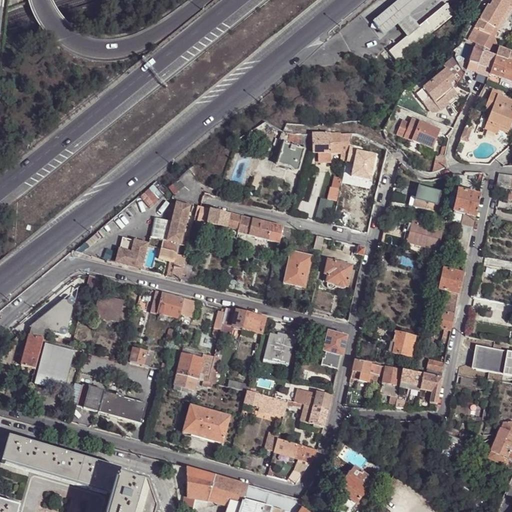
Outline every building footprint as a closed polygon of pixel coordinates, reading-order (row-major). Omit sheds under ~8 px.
[(384,36),(397,25),(410,15),(427,0),(398,0),(373,22),(384,36)] [(476,37),(497,45),(495,36),(491,34),(495,28),(496,29),(504,14),(502,13),(508,4),(510,5),(511,6),(511,4),(511,0),(493,0),(489,6),(488,5),(475,26),(480,29),(476,37)] [(419,26),(407,36),(389,51),(396,59),(399,62),(396,65),(398,67),(412,55),(408,51),(454,12),(447,3),(419,26)] [(397,25),(407,36),(419,26),(410,15),(397,25)] [(475,26),(470,35),(476,37),(480,29),(475,26)] [(493,52),(497,45),(476,37),(473,42),(493,52)] [(491,70),(496,56),(490,54),(482,51),(474,49),(469,62),(479,65),(491,70)] [(511,52),(510,52),(508,60),(502,78),(511,82),(511,52)] [(508,60),(496,56),(491,70),(490,74),(502,78),(508,60)] [(469,62),(467,67),(467,69),(476,73),(479,65),(469,62)] [(434,102),(453,88),(450,84),(456,79),(447,69),(416,93),(423,102),(430,97),(434,102)] [(457,93),(453,88),(434,102),(440,110),(450,103),(448,100),(457,93)] [(511,100),(500,96),(491,93),(485,108),(491,111),(486,124),(499,130),(501,126),(509,130),(511,122),(511,100)] [(427,108),(434,102),(430,97),(423,102),(427,108)] [(402,120),(396,134),(433,149),(440,130),(411,118),(409,123),(402,120)] [(499,130),(486,124),(484,128),(498,134),(499,130)] [(284,133),(282,137),(287,139),(301,144),(300,134),(293,134),(290,134),(284,133)] [(304,151),(309,152),(312,152),(312,134),(300,134),(301,144),(306,146),(305,149),(304,151)] [(330,134),(312,134),(312,152),(318,152),(318,160),(321,160),(322,162),(331,162),(331,152),(330,134)] [(351,134),(330,134),(331,152),(340,151),(341,160),(346,160),(351,134)] [(298,171),(304,151),(305,149),(283,143),(277,164),(298,171)] [(341,177),(334,175),(328,197),(336,199),(341,177)] [(511,176),(500,175),(498,188),(507,189),(511,189),(511,176)] [(444,215),(449,194),(426,189),(418,187),(416,194),(413,207),(444,215)] [(478,207),(481,196),(460,191),(455,213),(465,215),(462,226),(473,229),(478,207)] [(169,242),(181,245),(191,208),(178,205),(169,242)] [(241,218),(201,207),(198,221),(207,223),(207,224),(227,229),(227,228),(230,229),(229,232),(232,233),(237,234),(241,218)] [(283,228),(241,218),(237,234),(279,244),(283,228)] [(439,250),(443,230),(412,224),(410,233),(408,243),(439,250)] [(473,229),(462,226),(457,251),(468,254),(473,229)] [(291,230),(283,228),(279,244),(287,246),(291,230)] [(324,238),(317,237),(314,249),(321,251),(324,238)] [(234,250),(236,239),(231,238),(228,248),(234,250)] [(334,241),(325,239),(323,245),(332,247),(334,241)] [(140,270),(147,245),(135,241),(132,253),(119,250),(115,264),(140,270)] [(365,249),(358,247),(356,255),(364,257),(365,249)] [(186,257),(160,251),(158,261),(165,262),(169,264),(166,277),(181,281),(186,258),(186,257)] [(305,289),(312,258),(291,253),(284,284),(292,286),(305,289)] [(198,275),(191,273),(194,260),(186,258),(181,281),(189,282),(192,280),(197,281),(198,275)] [(328,262),(325,275),(329,276),(327,283),(336,285),(347,288),(352,267),(350,267),(351,264),(348,264),(348,266),(328,262)] [(460,296),(464,275),(445,271),(441,291),(452,294),(460,296)] [(100,278),(89,276),(85,291),(95,294),(100,278)] [(184,299),(155,292),(150,312),(178,320),(180,315),(184,299)] [(118,320),(122,302),(98,296),(94,315),(118,320)] [(29,328),(27,336),(41,340),(43,332),(61,336),(62,336),(64,336),(65,335),(66,335),(67,332),(75,302),(74,301),(73,301),(69,304),(65,299),(29,328)] [(184,299),(180,315),(191,318),(195,302),(184,299)] [(233,327),(242,329),(246,314),(226,310),(222,324),(229,326),(233,327)] [(246,314),(242,329),(261,334),(265,319),(246,314)] [(441,329),(445,330),(443,342),(450,343),(455,316),(452,315),(444,314),(441,329)] [(165,343),(172,344),(176,331),(168,329),(165,343)] [(345,339),(311,330),(309,339),(309,340),(326,345),(322,360),(339,363),(341,356),(345,339)] [(395,343),(393,354),(411,358),(411,357),(414,358),(415,353),(412,352),(415,337),(395,333),(393,342),(395,343)] [(270,334),(263,360),(271,362),(272,360),(289,364),(295,339),(284,336),(282,337),(280,339),(276,338),(277,336),(270,334)] [(20,361),(35,365),(41,340),(27,336),(20,361)] [(48,388),(63,392),(73,352),(44,344),(35,384),(48,388)] [(473,371),(511,377),(511,354),(477,348),(475,360),(473,371)] [(128,362),(147,367),(148,365),(146,364),(148,357),(143,356),(144,352),(132,349),(128,362)] [(180,355),(175,374),(196,379),(201,361),(180,355)] [(208,361),(202,381),(207,382),(210,372),(213,358),(208,356),(207,361),(208,361)] [(444,373),(446,364),(429,360),(428,370),(444,373)] [(379,376),(380,366),(355,361),(353,370),(353,372),(379,377),(379,376)] [(390,404),(396,405),(399,387),(398,386),(400,370),(380,366),(379,376),(384,377),(381,394),(385,395),(391,396),(390,404)] [(443,379),(444,373),(428,370),(427,376),(443,379)] [(421,390),(424,375),(412,372),(402,371),(399,387),(408,389),(421,391),(421,390)] [(210,372),(207,382),(212,384),(214,384),(217,374),(214,373),(210,372)] [(377,384),(379,377),(353,372),(351,379),(354,380),(355,379),(358,379),(357,382),(367,383),(368,382),(377,384)] [(196,379),(175,374),(171,389),(183,393),(184,388),(193,390),(196,379)] [(440,393),(443,379),(427,376),(424,375),(421,390),(427,392),(433,393),(431,404),(437,405),(440,393)] [(459,378),(457,386),(473,389),(474,381),(459,378)] [(227,387),(247,392),(248,386),(229,381),(227,387)] [(141,425),(146,405),(123,399),(124,397),(115,395),(115,396),(103,393),(103,391),(82,386),(76,408),(83,409),(83,410),(108,416),(141,425)] [(295,390),(292,403),(301,405),(304,392),(295,390)] [(478,399),(486,401),(487,393),(480,391),(478,399)] [(244,404),(259,408),(258,413),(264,415),(269,416),(270,413),(283,417),(286,405),(287,403),(247,392),(244,404)] [(304,392),(301,405),(327,412),(328,408),(329,404),(331,399),(316,396),(304,392)] [(287,403),(286,405),(303,410),(300,422),(324,428),(327,412),(301,405),(292,403),(287,401),(287,403)] [(472,440),(476,442),(483,425),(480,425),(481,420),(479,420),(481,406),(470,405),(469,417),(467,417),(467,424),(479,425),(472,440)] [(223,445),(230,418),(189,407),(182,434),(191,437),(191,435),(199,438),(214,442),(214,443),(223,445)] [(511,423),(505,424),(492,454),(509,461),(511,462),(511,423)] [(274,453),(278,440),(279,436),(270,433),(266,450),(274,453)] [(474,445),(449,435),(442,456),(465,465),(467,466),(474,445)] [(2,464),(112,494),(107,511),(134,511),(142,486),(118,479),(120,470),(8,439),(2,464)] [(313,460),(317,451),(278,440),(274,453),(299,459),(311,462),(313,460)] [(507,467),(509,461),(492,454),(490,460),(507,467)] [(302,476),(308,466),(297,463),(294,471),(302,476)] [(511,485),(467,466),(465,465),(463,471),(508,490),(511,485)] [(210,497),(231,502),(228,509),(226,511),(300,511),(301,510),(306,503),(302,501),(303,500),(186,468),(188,498),(186,498),(183,511),(184,511),(192,511),(196,500),(208,504),(210,497)] [(357,505),(374,481),(356,468),(350,476),(347,473),(345,473),(343,473),(342,474),(340,476),(340,478),(340,480),(342,482),(346,485),(341,493),(357,505)] [(299,481),(302,476),(294,471),(289,483),(293,483),(296,483),(299,481)] [(231,502),(210,497),(208,504),(228,509),(231,502)] [(0,511),(17,511),(19,507),(0,501),(0,511)]
